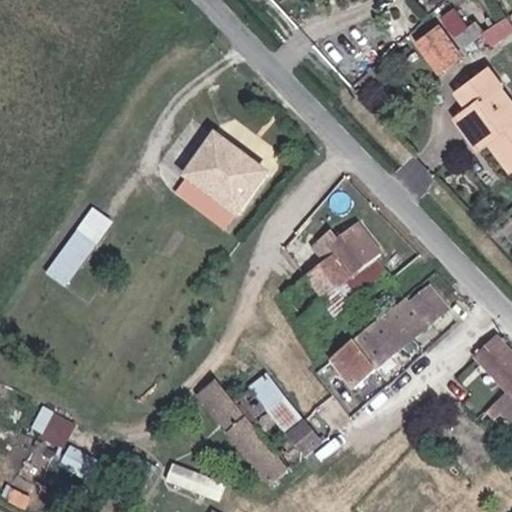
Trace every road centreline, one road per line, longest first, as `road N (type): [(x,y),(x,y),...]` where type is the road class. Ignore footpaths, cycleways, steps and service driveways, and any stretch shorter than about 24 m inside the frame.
road 1 (residential): [(511,321),(202,0)]
road 2 (unknown): [(498,307),(323,458)]
road 3 (track): [(0,364),(142,429)]
